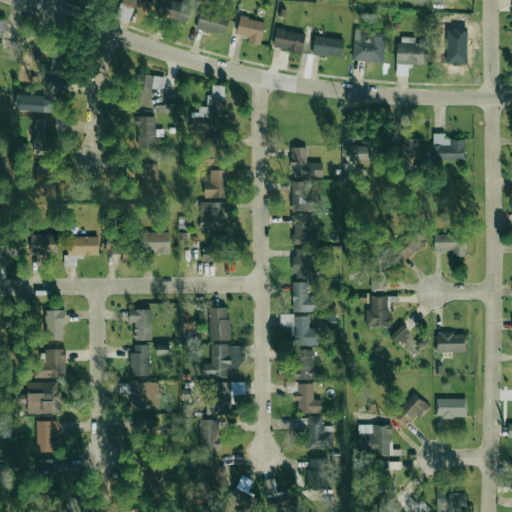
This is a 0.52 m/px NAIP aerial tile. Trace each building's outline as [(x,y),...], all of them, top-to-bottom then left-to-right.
[(122,0),(121,5),(156,13),(156,15),(187,22),(191,5),(168,0),(122,0)] [(196,28),(225,36),(229,18),(200,11),(196,28)] [(247,43),(261,45),(264,21),(239,17),(236,35),(248,37),(247,43)] [(273,48),(302,53),(305,33),(276,29),(273,48)] [(353,61),(384,62),(385,31),(354,30),(353,61)] [(342,57),(344,39),(314,36),(312,54),(342,57)] [(396,75),(408,76),(408,64),(426,65),(427,44),(415,44),(415,37),(398,37),(396,75)] [(50,71),(65,73),(67,56),(52,53),(50,71)] [(164,89),(165,76),(136,75),(135,106),(150,107),(150,89),(164,89)] [(48,96),(70,95),(70,80),(48,80),(48,96)] [(191,130),(228,130),(228,115),(224,115),(224,85),(212,85),(212,98),(207,98),(207,106),(199,106),(199,112),(191,112),(191,130)] [(156,117),(136,116),(136,147),(155,147),(156,117)] [(33,149),(52,150),(53,120),(34,120),(33,149)] [(464,139),(445,139),(445,133),(433,133),(434,160),(464,160),(464,139)] [(221,138),(205,139),(206,158),(201,158),(201,166),(222,165),(221,138)] [(419,139),(399,139),(398,159),(419,159),(419,139)] [(374,145),(348,146),(349,162),(375,161),(374,145)] [(322,162),(307,162),(306,147),(291,147),(291,178),(322,177),(322,162)] [(157,164),(141,164),(142,193),(158,192),(157,164)] [(52,202),(53,166),(36,166),(35,201),(52,202)] [(204,180),(204,198),(227,197),(227,170),(209,170),(209,180),(204,180)] [(291,211),(312,210),(312,181),(291,182),(291,211)] [(200,202),(199,229),(226,230),(227,202),(200,202)] [(292,244),(311,245),(312,215),(292,214),(292,244)] [(426,240),(414,229),(390,253),(401,265),(426,240)] [(170,253),(169,232),(143,232),(144,254),(170,253)] [(59,254),(58,234),(30,234),(30,254),(59,254)] [(434,235),(434,251),(451,251),(451,257),(466,256),(466,234),(434,235)] [(68,255),(64,255),(64,265),(76,264),(76,256),(98,256),(98,236),(67,237),(68,255)] [(210,236),(210,247),(202,247),(203,261),(219,260),(218,246),(227,246),(226,236),(210,236)] [(0,263),(5,264),(5,256),(20,256),(20,238),(0,237),(0,263)] [(106,254),(125,254),(125,238),(106,238),(106,254)] [(294,278),(311,277),(311,248),(293,249),(294,278)] [(370,290),(385,290),(386,260),(371,259),(370,290)] [(292,312),(316,312),(317,298),(308,297),(308,282),(293,282),(292,312)] [(389,327),(388,296),(371,296),(371,309),(365,309),(366,327),(389,327)] [(209,341),(230,340),(229,307),(208,308),(209,341)] [(151,340),(151,309),(129,309),(129,322),(135,322),(134,340),(151,340)] [(63,310),(45,310),(45,340),(64,340),(63,310)] [(292,346),(318,345),(318,329),(309,329),(308,315),(280,315),(280,326),(292,326),(292,346)] [(396,345),(410,333),(402,324),(389,337),(396,345)] [(465,332),(436,333),(436,353),(465,352),(465,332)] [(149,345),(131,345),(131,375),(148,376),(149,345)] [(226,377),(226,367),(243,367),(243,345),(210,345),(210,363),(201,363),(202,377),(226,377)] [(294,379),(315,379),(314,349),(293,349),(294,379)] [(36,377),(66,377),(65,350),(36,350),(36,377)] [(57,381),(27,382),(28,414),(62,413),(61,390),(57,390),(57,381)] [(130,409),(159,409),(158,382),(129,383),(130,409)] [(231,413),(230,382),(208,383),(209,414),(231,413)] [(313,400),(313,383),(286,383),(286,393),(296,393),(296,413),(321,413),(321,400),(313,400)] [(392,415),(406,428),(428,405),(414,392),(392,415)] [(466,398),(437,398),(436,417),(466,418),(466,398)] [(136,417),(135,433),(153,433),(153,417),(136,417)] [(323,417),(294,417),(295,430),(306,429),(307,449),(333,448),(332,426),(323,426),(323,417)] [(200,451),(220,451),(219,419),(199,420),(200,451)] [(36,452),(57,452),(56,421),(36,421),(36,452)] [(391,425),(359,424),(358,454),(390,455),(391,425)] [(228,488),(224,466),(219,466),(217,457),(204,460),(210,491),(228,488)] [(307,489),(328,489),(327,458),(307,459),(307,489)] [(33,460),(33,479),(61,479),(61,460),(33,460)] [(263,480),(269,511),(294,511),(300,511),(295,490),(277,493),(274,478),(263,480)] [(239,505),(237,511),(253,511),(258,496),(230,488),(226,501),(239,505)] [(436,511),(462,511),(462,493),(447,493),(447,498),(437,498),(436,511)] [(63,500),(67,511),(84,511),(78,495),(63,500)] [(130,511),(132,510),(109,501),(105,511),(130,511)]
